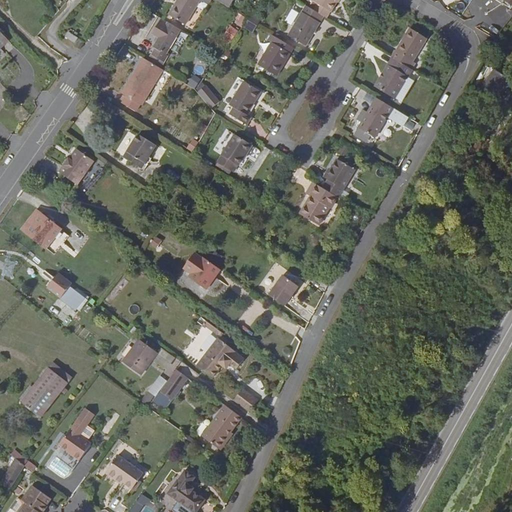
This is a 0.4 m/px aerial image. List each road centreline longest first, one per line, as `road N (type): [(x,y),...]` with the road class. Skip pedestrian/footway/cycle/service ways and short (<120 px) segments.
road 1 (residential): [(231,511),(324,306),(448,92)]
road 2 (secondary): [(401,511),(511,314)]
road 3 (tertiary): [(87,65),(0,189)]
